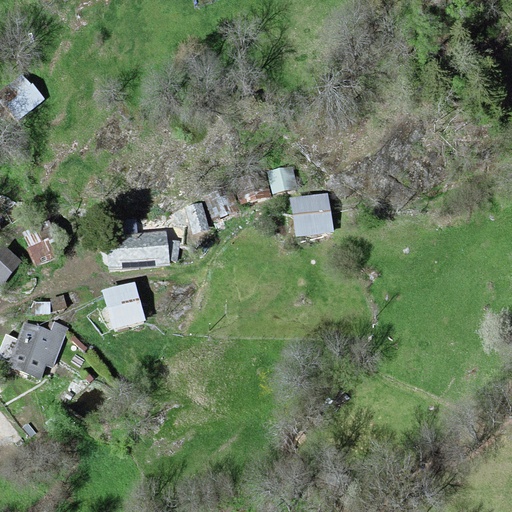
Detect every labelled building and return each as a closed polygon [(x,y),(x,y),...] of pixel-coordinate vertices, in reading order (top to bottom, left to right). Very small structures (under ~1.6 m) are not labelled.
[(0,106),(0,107),(18,129),(43,107),(26,86),(0,106)] [(292,207),(298,244),(335,239),(329,201),(292,207)] [(108,231),(111,277),(170,273),(168,238),(136,241),(135,229),(108,231)] [(5,256),(0,261),(0,287),(4,291),(22,270),(5,256)] [(107,299),(116,340),(146,333),(137,292),(107,299)] [(25,330),(8,378),(40,389),(46,373),(56,377),(70,337),(55,332),(52,340),(25,330)]
